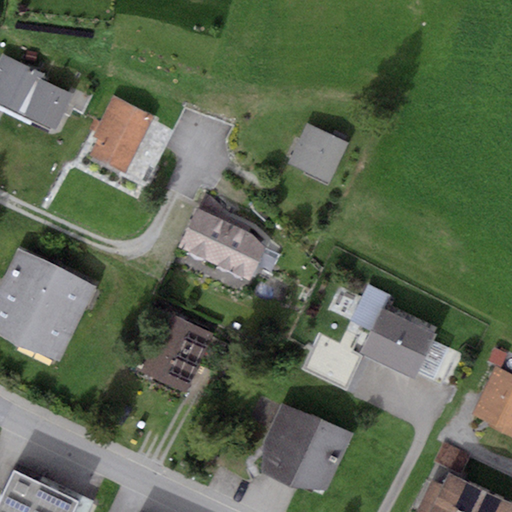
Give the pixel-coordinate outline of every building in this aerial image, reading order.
[(44,75),(2,55),(0,59),(0,102),(55,128),(71,94),(42,80),(44,75)] [(155,117),(115,96),(93,138),(97,140),(89,156),(125,174),(155,117)] [(347,142),(308,124),(289,164),(329,182),(347,142)] [(252,234),(196,208),(178,246),(251,281),(266,249),(252,234)] [(95,287),(16,249),(0,282),(0,332),(59,361),(95,287)] [(213,333),(156,307),(130,364),(187,390),(213,333)] [(437,335),(381,308),(360,353),(415,380),(437,335)] [(511,437),(511,374),(494,367),(474,416),(490,423),(488,427),(511,437)] [(351,435),(282,403),(264,443),(261,472),(290,487),(327,489),(351,435)] [(73,511),(79,500),(14,471),(0,502),(0,511),(73,511)] [(511,511),(511,502),(449,472),(443,485),(432,480),(416,511),(511,511)]
